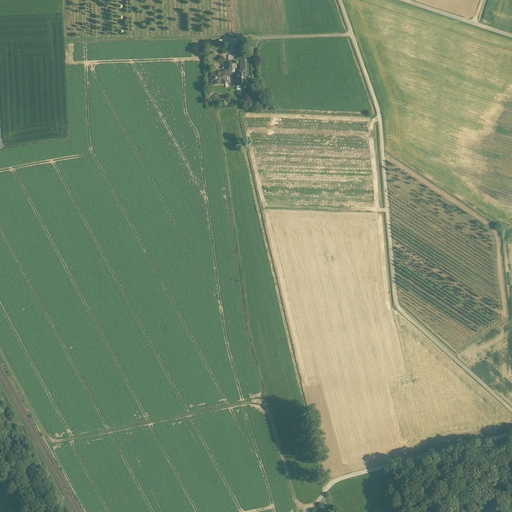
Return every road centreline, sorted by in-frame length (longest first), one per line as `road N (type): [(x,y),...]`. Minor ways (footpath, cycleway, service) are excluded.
road 1 (track): [(511,411),(397,305),(379,116),(340,0)]
road 2 (track): [(300,511),(268,402),(60,442),(51,440),(0,345)]
road 3 (track): [(511,434),(334,482),(329,511)]
road 4 (track): [(355,35),(208,40)]
